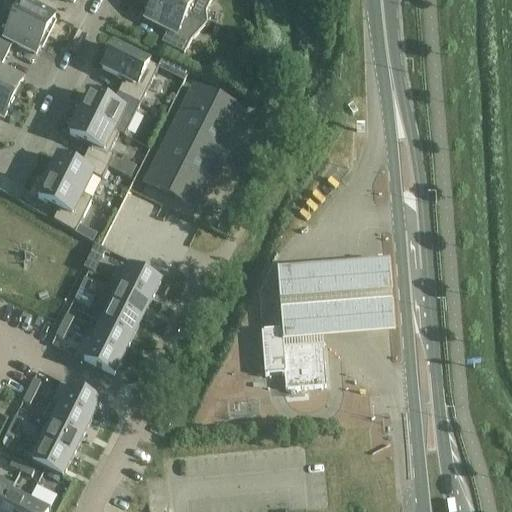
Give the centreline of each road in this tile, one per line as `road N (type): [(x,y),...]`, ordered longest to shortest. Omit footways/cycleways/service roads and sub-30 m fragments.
road 1 (secondary): [(452,511),(416,157),(389,69)]
road 2 (secondary): [(389,69),(423,511)]
road 3 (residential): [(92,511),(230,242)]
road 4 (residential): [(0,164),(30,156),(106,0)]
